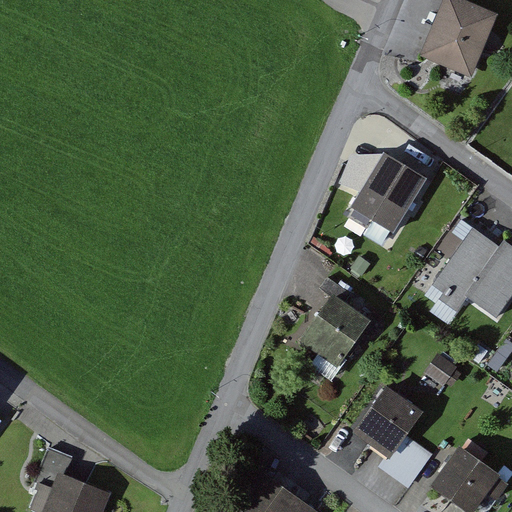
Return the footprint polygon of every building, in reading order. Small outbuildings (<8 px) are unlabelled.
[(463,77),(489,14),(455,0),(439,0),(416,57),(463,77)] [(385,241),(424,181),(385,156),(346,217),(385,241)] [(417,286),(503,323),(511,302),(511,244),(447,217),(417,286)] [(368,324),(332,297),(297,344),(332,371),(368,324)] [(460,367),(441,354),(430,371),(449,384),(460,367)] [(417,412),(379,386),(347,433),(385,459),(417,412)] [(474,511),(496,480),(455,451),(429,488),(464,511),(474,511)] [(321,511),(262,471),(234,510),(237,511),(321,511)] [(104,511),(112,495),(62,474),(46,511),(104,511)]
